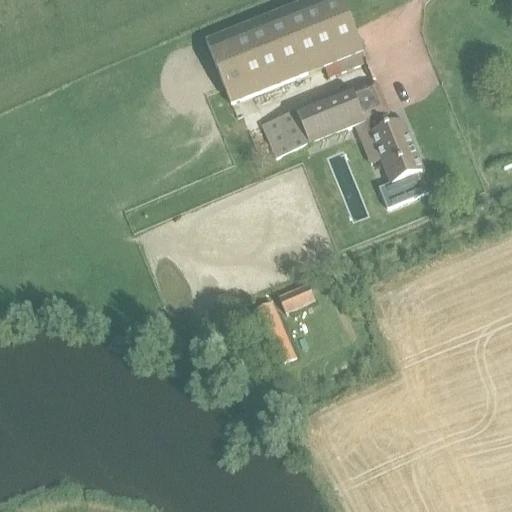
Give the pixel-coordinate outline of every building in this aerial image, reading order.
[(341,0),(315,0),(205,44),(231,107),(363,54),(341,0)] [(352,92),(262,129),(275,162),(365,125),(391,188),(380,192),(388,212),(429,195),(421,176),(424,174),(403,122),(386,129),(381,118),(389,115),(376,85),(353,94),(352,92)] [(429,160),(435,194),(453,191),(447,157),(429,160)] [(285,316),(314,303),(308,289),(279,301),(285,316)] [(258,324),(251,327),(257,342),(265,339),(279,369),(296,361),(272,307),(254,314),(258,324)]
